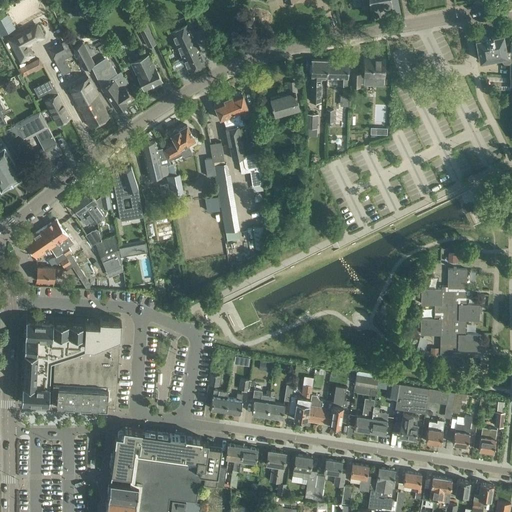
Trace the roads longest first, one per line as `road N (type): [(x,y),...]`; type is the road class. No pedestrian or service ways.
road 1 (tertiary): [(0,237),(136,123),(242,60),(511,5)]
road 2 (residential): [(511,473),(183,422)]
road 3 (residential): [(141,312),(195,338),(183,422)]
road 4 (residential): [(9,305),(141,312)]
road 5 (secondary): [(7,431),(9,305)]
